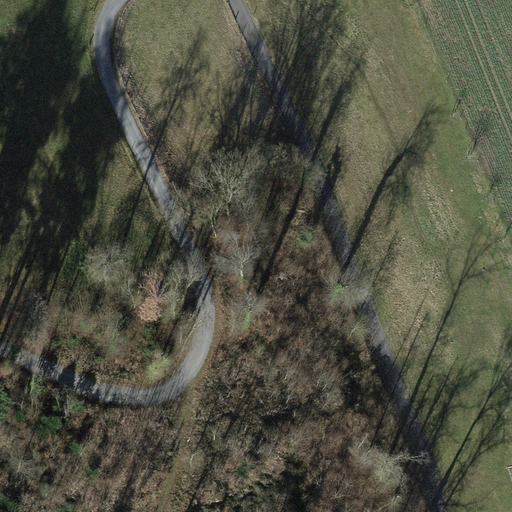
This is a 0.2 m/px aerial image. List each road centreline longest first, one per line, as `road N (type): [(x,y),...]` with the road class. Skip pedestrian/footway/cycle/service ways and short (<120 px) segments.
road 1 (track): [(111,0),(103,11),(104,69),(202,277),(195,371),(153,396),(90,386),(0,346)]
road 2 (track): [(429,511),(401,344),(239,0)]
